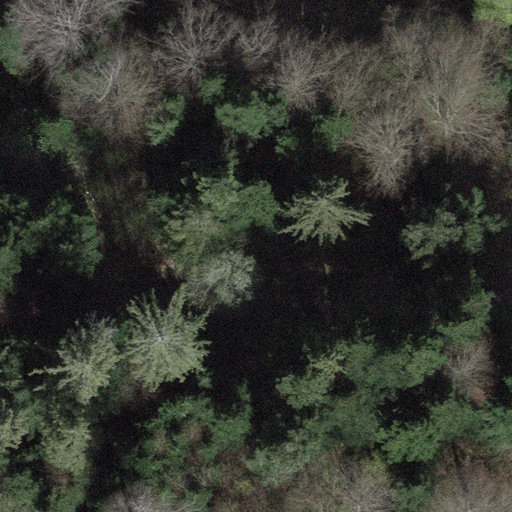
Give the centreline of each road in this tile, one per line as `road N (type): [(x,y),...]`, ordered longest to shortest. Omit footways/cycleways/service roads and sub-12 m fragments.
road 1 (track): [(511,273),(479,283),(258,301),(71,296),(0,330)]
road 2 (track): [(258,301),(216,357),(132,409),(59,511)]
